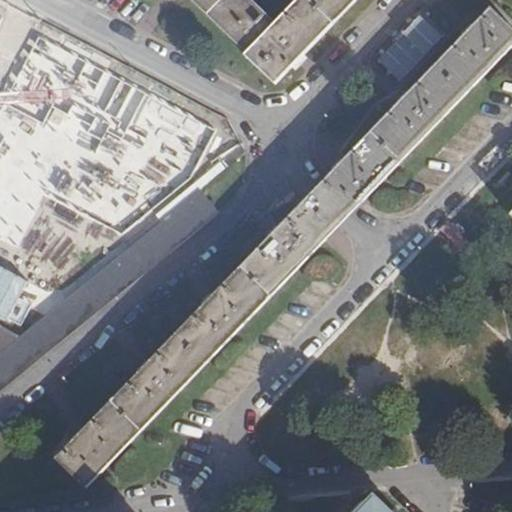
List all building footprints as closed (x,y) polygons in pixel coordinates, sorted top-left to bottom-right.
[(245,57),(275,85),(358,0),(300,0),(277,24),(252,0),(190,0),(245,53),(245,57)] [(350,219),(511,51),(511,33),(492,13),(321,189),(58,459),(88,488),(350,219)] [(214,132),(41,42),(0,120),(0,234),(18,244),(43,195),(121,235),(190,179),(214,132)] [(0,390),(220,213),(203,189),(184,205),(98,273),(20,335),(0,351),(0,390)] [(0,351),(20,335),(0,324),(0,351)] [(390,511),(377,498),(363,511),(390,511)]
